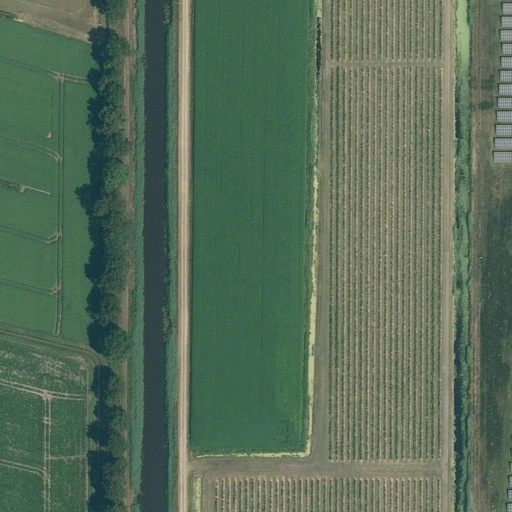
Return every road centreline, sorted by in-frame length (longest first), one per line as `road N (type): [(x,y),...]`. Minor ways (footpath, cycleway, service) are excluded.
road 1 (track): [(126,0),(123,511)]
road 2 (track): [(183,511),(184,0)]
